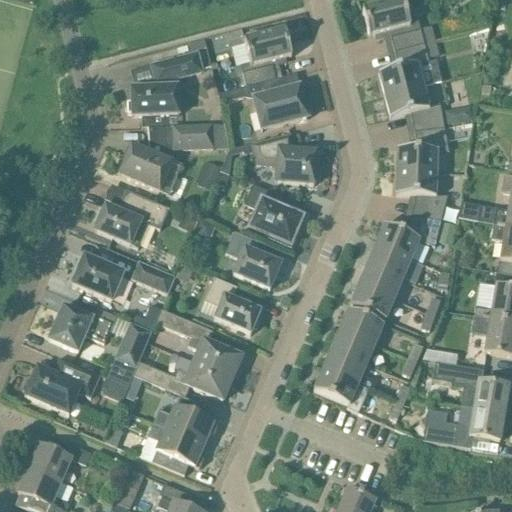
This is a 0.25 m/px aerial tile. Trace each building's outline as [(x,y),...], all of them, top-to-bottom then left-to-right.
[(395,5),(394,0),(382,3),(383,8),(362,14),(369,40),(390,34),(409,30),(407,23),(402,3),(395,5)] [(394,55),(424,47),(420,33),(390,41),(394,55)] [(270,65),(291,60),(284,34),(263,39),(262,34),(247,38),(248,43),(244,44),(250,71),(270,66),(270,65)] [(435,44),(424,47),(428,62),(439,59),(435,44)] [(378,77),(384,100),(423,90),(417,68),(429,66),(428,62),(424,47),(394,55),(398,72),(378,77)] [(127,106),(128,117),(131,117),(131,121),(178,119),(177,82),(202,76),(197,57),(151,69),(156,88),(156,91),(130,92),(131,106),(127,106)] [(249,89),(276,83),(272,69),(242,76),(246,90),(249,90),(249,89)] [(249,89),(249,90),(261,134),(288,127),(307,122),(306,117),(310,116),(307,104),(303,105),(299,90),(287,93),(284,81),(276,83),(249,89)] [(481,88),(480,96),(489,98),(490,89),(481,88)] [(410,118),(413,136),(444,132),(440,109),(428,112),(423,90),(384,100),(390,123),(410,118)] [(238,93),(218,98),(220,108),(241,102),(238,93)] [(444,115),(447,128),(459,125),(456,112),(444,115)] [(171,166),(173,167),(173,154),(213,152),(212,128),(148,131),(149,157),(171,166)] [(444,132),(413,136),(417,153),(396,153),(396,176),(436,178),(437,155),(448,156),(444,132)] [(294,155),(290,138),(270,143),(251,148),(229,154),(220,176),(227,179),(229,179),(231,159),(243,156),(244,159),(253,157),(256,168),(276,170),(275,186),(314,189),(315,164),(316,156),(294,155)] [(180,171),(171,167),(171,166),(149,157),(131,149),(125,163),(121,164),(117,173),(120,176),(118,179),(159,196),(165,181),(169,183),(177,180),(180,171)] [(209,167),(203,181),(214,186),(220,171),(209,167)] [(436,178),(396,176),(395,200),(416,200),(411,219),(441,226),(447,200),(435,200),(436,178)] [(216,187),(224,191),(229,181),(220,177),(216,187)] [(493,228),(511,231),(511,181),(504,180),(501,195),(510,197),(507,215),(495,212),(493,228)] [(280,201),(252,189),(243,209),(245,210),(245,209),(258,215),(251,231),(280,243),(278,246),(291,252),(296,239),(293,238),(300,222),(270,210),(274,200),(279,202),(280,201)] [(130,250),(136,236),(145,235),(147,229),(159,234),(168,213),(125,195),(119,209),(121,210),(118,216),(105,210),(104,212),(100,210),(95,223),(99,225),(94,235),(130,250)] [(475,226),(478,210),(461,207),(458,223),(475,226)] [(182,219),(176,231),(192,238),(197,226),(182,219)] [(441,226),(411,219),(406,238),(384,228),(375,248),(411,264),(419,245),(434,251),(441,226)] [(210,236),(213,229),(201,224),(195,236),(202,239),(210,236)] [(456,229),(441,226),(437,246),(452,249),(456,229)] [(497,277),(511,279),(511,231),(493,228),(490,243),(502,245),(499,264),(497,277)] [(258,246),(234,236),(225,258),(239,264),(233,278),(269,294),(280,267),(254,256),(258,246)] [(403,284),(411,264),(375,248),(366,268),(403,284)] [(123,277),(84,260),(71,289),(111,305),(123,277)] [(175,281),(138,265),(130,284),(167,299),(175,281)] [(183,285),(189,280),(192,273),(182,268),(176,281),(183,285)] [(358,288),(394,304),(403,284),(366,268),(358,288)] [(449,278),(440,276),(437,293),(446,294),(449,278)] [(511,279),(497,277),(491,313),(476,311),(475,320),(489,322),(511,326),(511,279)] [(259,324),(258,321),(260,315),(232,302),(236,291),(214,282),(203,305),(218,312),(213,323),(250,339),(253,333),(256,332),(259,324)] [(394,304),(358,288),(349,309),(385,324),(394,304)] [(431,302),(426,317),(434,320),(440,304),(431,302)] [(91,322),(62,310),(48,344),(77,357),(84,340),(104,348),(115,321),(95,312),(91,322)] [(161,314),(153,311),(148,324),(155,327),(161,314)] [(339,334),(375,349),(384,329),(347,313),(339,334)] [(193,327),(161,314),(155,327),(187,341),(193,327)] [(426,317),(420,333),(429,336),(434,320),(426,317)] [(511,326),(489,322),(484,356),(511,361),(511,326)] [(114,362),(136,371),(146,347),(151,336),(129,327),(114,362)] [(330,354),(366,369),(375,349),(339,334),(330,354)] [(198,355),(193,367),(231,383),(241,361),(192,340),(187,350),(198,355)] [(136,371),(132,380),(164,394),(170,380),(139,367),(147,347),(146,347),(136,371)] [(416,366),(422,351),(414,348),(408,363),(416,366)] [(366,369),(330,354),(322,374),(358,389),(366,369)] [(408,363),(401,378),(409,382),(416,366),(408,363)] [(22,393),(25,398),(24,401),(68,420),(78,397),(90,403),(100,379),(64,364),(58,380),(37,371),(32,383),(26,383),(22,393)] [(222,405),(231,383),(193,367),(188,379),(177,374),(173,384),(222,405)] [(435,367),(432,383),(451,386),(451,391),(463,393),(460,411),(474,413),(503,418),(508,390),(479,385),(477,395),(472,394),(475,373),(435,367)] [(368,393),(358,389),(322,374),(313,394),(348,409),(346,413),(357,418),(368,393)] [(128,391),(106,382),(101,393),(104,399),(121,407),(128,391)] [(403,408),(410,393),(402,389),(395,404),(403,408)] [(152,428),(203,449),(208,436),(214,439),(217,432),(217,431),(217,430),(216,429),(215,428),(215,427),(214,427),(213,427),(207,424),(212,414),(179,400),(171,419),(158,414),(152,428)] [(395,404),(389,420),(397,423),(403,408),(395,404)] [(499,445),(503,418),(474,413),(472,431),(445,427),(447,417),(427,414),(422,445),(454,450),(470,453),(470,452),(462,451),(464,440),(499,445)] [(198,462),(203,449),(152,428),(147,441),(159,447),(151,466),(184,480),(188,469),(196,472),(197,473),(199,472),(200,471),(203,464),(198,462)] [(111,431),(105,446),(116,451),(122,436),(111,431)] [(38,449),(28,473),(60,487),(70,464),(85,470),(90,458),(68,448),(63,460),(38,449)] [(54,502),(60,487),(28,473),(18,497),(20,498),(15,510),(20,511),(64,511),(67,507),(54,502)] [(158,511),(187,511),(181,509),(186,498),(163,488),(158,500),(161,501),(157,511),(158,511)] [(120,492),(113,507),(126,511),(129,511),(135,498),(120,492)] [(338,511),(371,511),(375,504),(347,492),(338,511)]
